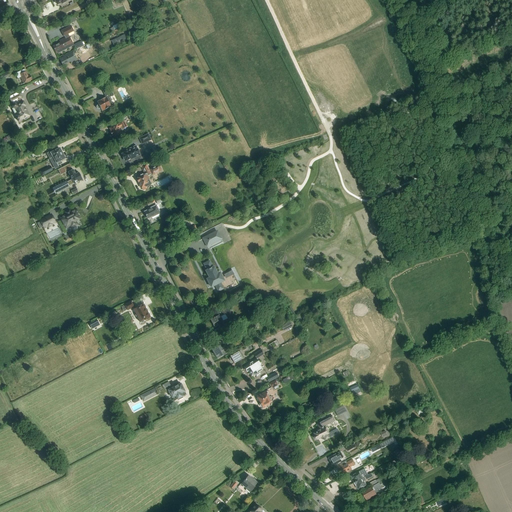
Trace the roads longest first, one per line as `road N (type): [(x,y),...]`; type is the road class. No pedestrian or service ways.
road 1 (secondary): [(331,511),(224,397),(20,0)]
road 2 (track): [(413,25),(491,222),(498,236),(511,229)]
road 3 (track): [(170,0),(248,150),(242,169),(256,199)]
